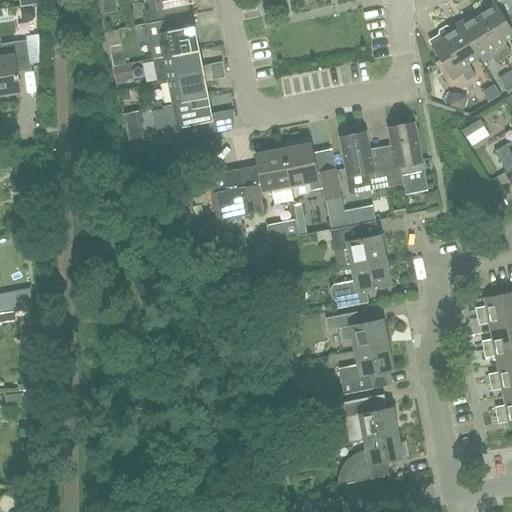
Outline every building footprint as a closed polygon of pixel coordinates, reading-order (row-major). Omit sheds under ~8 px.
[(102,0),(104,12),(117,10),(114,0),(102,0)] [(192,0),(155,0),(157,8),(142,11),(145,24),(189,15),(187,4),(193,3),(192,0)] [(488,10),(477,16),(503,58),(510,53),(503,41),(511,36),(511,12),(504,18),(493,1),(485,6),(488,10)] [(22,12),(22,18),(26,21),(32,20),(35,16),(34,11),(30,7),(25,8),(22,12)] [(189,15),(145,24),(152,59),(198,50),(194,26),(192,26),(189,15)] [(464,18),(457,23),(477,57),(487,51),(495,63),(503,58),(477,16),(467,23),(464,18)] [(126,18),(116,20),(120,37),(131,34),(126,18)] [(477,57),(457,23),(449,27),(445,26),(439,30),(438,34),(449,52),(439,58),(451,78),(461,72),(466,81),(474,75),(467,64),(477,57)] [(125,64),(118,29),(106,32),(113,66),(125,64)] [(3,56),(0,56),(0,94),(20,92),(16,66),(30,64),(26,40),(2,44),(3,56)] [(198,50),(152,59),(157,81),(167,79),(167,80),(203,73),(198,50)] [(207,73),(223,69),(222,62),(206,65),(207,73)] [(130,64),(113,67),(117,83),(128,81),(127,79),(133,78),(130,64)] [(223,69),(207,73),(209,80),(225,77),(223,69)] [(203,73),(167,80),(172,104),(207,97),(203,73)] [(511,80),(503,86),(508,93),(511,90),(511,80)] [(461,109),(466,96),(448,91),(444,102),(449,104),(448,105),(461,109)] [(172,104),(162,106),(169,142),(179,140),(193,137),(191,125),(200,123),(212,121),(207,97),(172,104)] [(231,109),(215,112),(216,120),(232,117),(231,109)] [(125,126),(141,123),(139,111),(122,114),(125,126)] [(484,125),(480,119),(461,130),(465,136),(484,125)] [(193,137),(203,135),(200,123),(191,125),(193,137)] [(382,161),(387,187),(404,184),(402,175),(422,171),(422,169),(413,123),(387,128),(394,159),(382,161)] [(365,132),(339,137),(348,184),(369,180),(371,190),(387,187),(382,161),(371,164),(365,132)] [(511,139),(494,151),(507,172),(511,168),(511,139)] [(308,194),(310,190),(309,182),(319,180),(324,202),(326,202),(341,199),(335,168),(315,171),(312,154),(310,143),(282,148),(289,186),(293,185),(294,193),(297,196),(308,194)] [(289,186),(282,148),(255,154),(262,191),(271,190),(274,204),(292,200),(289,186)] [(12,172),(25,168),(22,157),(9,160),(12,172)] [(245,215),(237,174),(227,176),(223,173),(211,175),(208,180),(216,221),(245,215)] [(239,173),(237,174),(245,215),(262,211),(257,184),(242,187),(239,173)] [(436,202),(434,191),(427,193),(424,196),(425,204),(436,202)] [(346,226),(341,199),(326,202),(332,229),(346,226)] [(350,267),(386,260),(381,234),(366,237),(363,223),(330,230),(337,268),(350,266),(350,267)] [(298,257),(332,253),(330,236),(296,239),(298,257)] [(386,260),(350,267),(353,281),(333,284),(330,289),(331,298),(336,301),(338,307),(368,302),(365,290),(391,285),(386,260)] [(28,290),(16,292),(18,311),(31,309),(28,290)] [(511,308),(511,291),(483,297),(485,306),(474,308),(476,316),(511,308)] [(303,308),(288,311),(289,318),(304,315),(303,308)] [(511,326),(511,308),(476,316),(478,324),(488,322),(490,330),(511,326)] [(353,351),(388,344),(383,319),(359,323),(357,312),(326,319),(329,331),(339,329),(342,342),(351,340),(353,351)] [(511,326),(490,330),(491,339),(481,340),(483,349),(511,343),(511,326)] [(511,360),(511,343),(483,349),(484,357),(494,355),(496,363),(511,360)] [(388,344),(353,351),(356,365),(338,368),(343,394),(372,389),(369,374),(393,369),(388,344)] [(511,360),(496,363),(498,371),(487,373),(489,382),(511,377),(511,360)] [(511,394),(511,377),(489,382),(491,390),(501,388),(503,396),(511,394)] [(6,394),(7,406),(23,404),(22,393),(6,394)] [(301,406),(326,401),(325,394),(300,399),(301,406)] [(511,394),(503,396),(504,405),(494,406),(496,415),(511,411),(511,394)] [(363,439),(397,432),(392,407),(378,410),(375,395),(341,402),(348,442),(363,439)] [(327,408),(326,401),(301,406),(303,412),(327,408)] [(511,411),(496,415),(497,423),(507,421),(509,430),(511,429),(511,411)] [(338,484),(335,484),(335,485),(380,477),(378,462),(407,457),(404,441),(399,442),(397,432),(363,439),(365,451),(360,453),(358,454),(355,455),(353,456),(350,458),(349,460),(347,462),(344,465),(343,467),(342,469),(341,471),(340,474),(339,476),(339,478),(338,480),(338,484)] [(289,490),(288,482),(274,484),(276,493),(289,490)]
